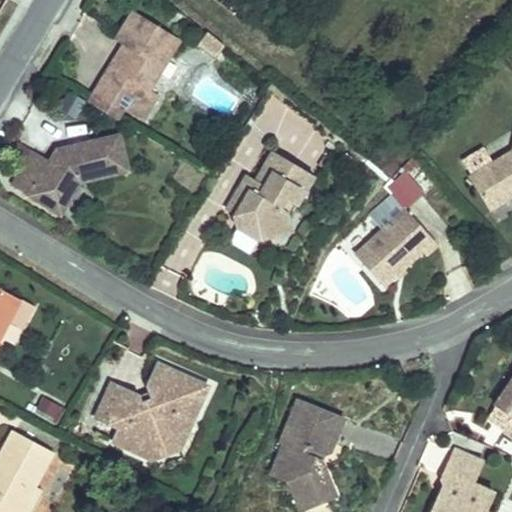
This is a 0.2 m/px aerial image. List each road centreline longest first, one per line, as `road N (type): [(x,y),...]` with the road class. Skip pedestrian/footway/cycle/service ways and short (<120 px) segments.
road 1 (residential): [(511,286),(460,319),(371,349),(273,351),(225,342),(137,307),(0,223)]
road 2 (unknown): [(460,319),(444,381),(385,511)]
